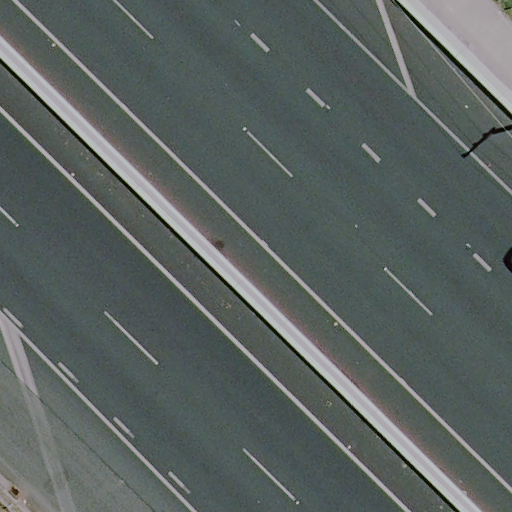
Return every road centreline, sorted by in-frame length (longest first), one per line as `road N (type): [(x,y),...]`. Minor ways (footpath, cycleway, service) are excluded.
road 1 (motorway): [(110,0),(511,395)]
road 2 (motorway): [(311,511),(0,203)]
